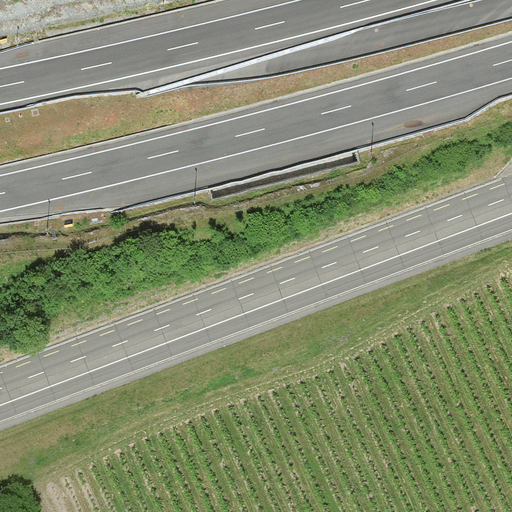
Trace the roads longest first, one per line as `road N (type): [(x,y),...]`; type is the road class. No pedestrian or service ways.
road 1 (primary): [(0,395),(511,203)]
road 2 (motorway): [(0,193),(511,60)]
road 3 (motorway): [(366,0),(0,86)]
